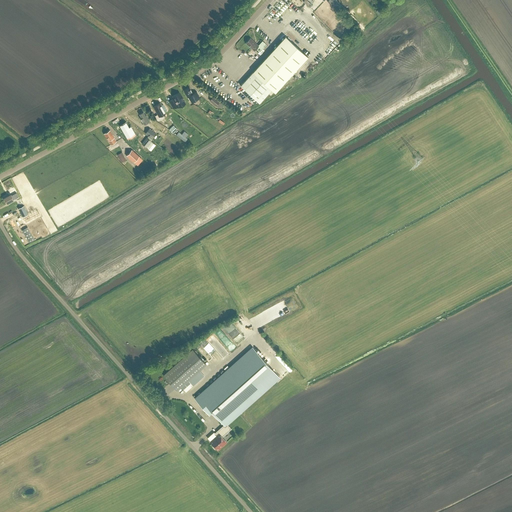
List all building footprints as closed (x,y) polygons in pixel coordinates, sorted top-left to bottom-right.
[(275,92),(280,86),(307,56),(285,36),(240,85),(259,102),(272,89),(275,92)] [(258,45),(250,38),(245,43),(254,50),(256,48),(259,51),(259,52),(262,49),(266,45),(262,41),(258,45)] [(193,94),(189,87),(184,90),(188,97),(189,97),(190,100),(196,97),(196,98),(199,96),(197,92),(193,94)] [(173,108),(178,105),(179,107),(185,104),(182,98),(183,98),(181,95),(179,92),(173,96),(175,98),(170,101),(173,108)] [(216,105),(219,101),(213,96),(209,100),(216,105)] [(161,120),(163,118),(162,115),(166,113),(160,103),(153,106),(158,114),(155,116),(158,120),(160,119),(161,120)] [(146,116),(143,112),(139,114),(142,118),(141,118),(144,124),(149,121),(147,116),(146,116)] [(120,124),(128,139),(127,138),(135,133),(136,135),(136,134),(131,124),(130,124),(131,126),(129,127),(127,121),(120,125),(120,124)] [(152,138),(156,133),(149,128),(146,133),(152,138)] [(116,142),(114,138),(114,137),(110,130),(104,134),(108,141),(109,141),(111,145),(116,142)] [(146,147),(151,140),(146,137),(141,143),(146,147)] [(151,150),(156,144),(151,140),(146,147),(151,150)] [(126,156),(133,162),(139,156),(132,149),(126,156)] [(123,150),(118,152),(122,161),(127,158),(123,150)] [(159,166),(170,156),(167,152),(156,163),(159,166)] [(18,196),(16,192),(11,195),(11,194),(4,198),(7,203),(13,199),(18,196)] [(28,214),(24,205),(18,208),(22,216),(28,214)] [(26,223),(40,215),(37,210),(23,217),(26,223)] [(25,234),(29,242),(35,239),(33,236),(31,238),(28,232),(25,234)] [(224,424),(214,433),(216,435),(210,441),(212,444),(212,445),(214,447),(215,447),(218,450),(226,442),(222,437),(229,430),(225,426),(279,377),(252,347),(195,398),(209,415),(212,412),(224,424)] [(163,375),(177,390),(206,364),(192,349),(163,375)]
